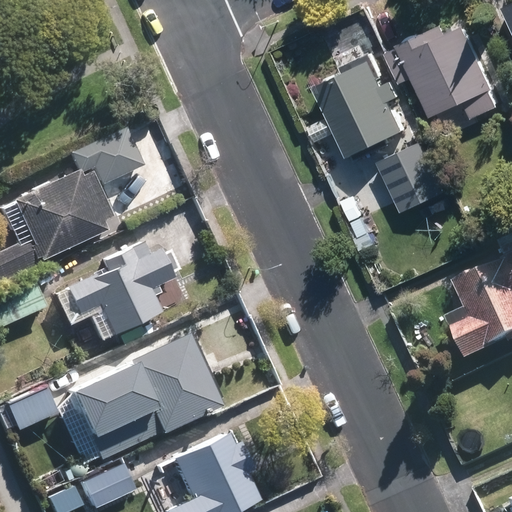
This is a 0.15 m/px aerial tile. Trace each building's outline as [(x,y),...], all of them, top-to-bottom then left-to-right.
[(511,24),(511,0),(505,0),(502,2),(511,24)] [(446,29),(442,21),(396,42),(398,44),(385,50),(397,76),(410,71),(429,112),(463,97),(472,117),(498,105),(488,85),(490,84),(462,22),(446,29)] [(380,82),(377,75),(381,73),(369,48),(338,63),(341,69),(311,84),(346,155),(402,127),(389,99),(400,93),(391,77),(380,82)] [(124,128),(86,145),(99,174),(136,156),(124,128)] [(389,174),(406,214),(455,194),(438,153),(389,174)] [(73,173),(70,167),(4,197),(23,237),(0,246),(0,279),(35,263),(33,258),(98,228),(94,219),(105,214),(83,168),(73,173)] [(142,289),(165,277),(151,248),(127,259),(122,247),(94,260),(98,268),(58,286),(71,313),(90,304),(105,334),(153,311),(142,289)] [(511,252),(452,279),(465,307),(447,315),(466,357),(492,345),(491,342),(507,335),(510,341),(511,340),(511,252)] [(27,281),(0,294),(0,323),(39,306),(27,281)] [(180,331),(117,360),(122,372),(108,378),(124,412),(100,424),(111,448),(150,430),(152,434),(214,405),(180,331)] [(104,386),(94,363),(57,381),(67,403),(104,386)] [(44,385),(0,403),(0,413),(8,431),(55,410),(44,385)] [(158,511),(223,511),(252,498),(238,472),(244,469),(231,441),(226,444),(221,433),(163,460),(171,477),(175,476),(185,497),(157,510),(158,511)] [(89,509),(130,490),(120,467),(78,486),(89,509)]
